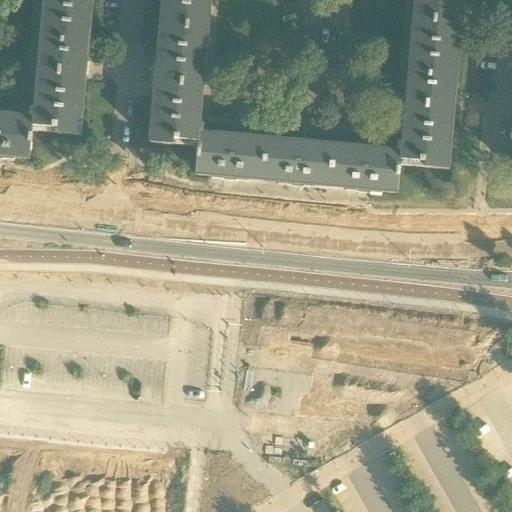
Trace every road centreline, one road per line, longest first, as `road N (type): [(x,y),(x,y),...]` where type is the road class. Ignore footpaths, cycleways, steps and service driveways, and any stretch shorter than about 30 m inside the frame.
road 1 (tertiary): [(0,229),(511,281)]
road 2 (tertiary): [(511,252),(290,242),(112,217)]
road 3 (residential): [(112,217),(133,0)]
road 4 (residential): [(486,158),(502,0)]
